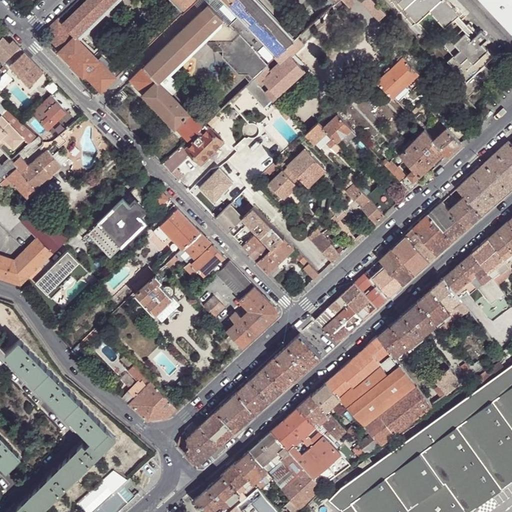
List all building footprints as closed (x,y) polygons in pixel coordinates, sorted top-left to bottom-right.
[(59,18),(44,33),(61,49),(75,35),(76,36),(77,35),(111,0),(177,0),(182,5),(186,8),(192,3),(194,0),(85,0),(63,23),(59,18)] [(180,7),(182,5),(177,0),(111,0),(77,35),(76,36),(86,46),(88,44),(81,36),(82,35),(117,0),(172,0),(179,6),(180,7)] [(194,0),(192,3),(201,12),(209,4),(204,0),(194,0)] [(225,0),(212,0),(209,4),(216,11),(219,9),(227,1),(225,0)] [(225,0),(227,1),(240,15),(244,20),(278,55),(293,41),(253,0),(225,0)] [(258,0),(253,0),(293,41),(305,30),(301,27),(292,35),(290,33),(258,0)] [(342,1),(341,0),(336,0),(336,1),(334,3),(329,7),(332,10),(342,1)] [(384,14),(370,0),(364,0),(362,3),(378,20),(384,14)] [(389,0),(412,25),(417,21),(417,22),(430,10),(445,26),(450,22),(451,22),(454,19),(458,15),(460,14),(453,6),(448,0),(389,0)] [(511,0),(483,0),(511,30),(511,0)] [(209,4),(201,12),(144,66),(158,81),(214,27),(223,18),(216,11),(209,4)] [(173,21),(186,8),(182,5),(180,7),(169,17),(173,21)] [(219,9),(216,11),(223,18),(229,25),(231,23),(219,9)] [(144,49),(173,21),(169,17),(165,13),(137,41),(140,45),(144,49)] [(234,30),(244,20),(240,15),(231,23),(229,25),(234,30)] [(266,67),(267,65),(259,56),(255,51),(234,30),(229,25),(223,18),(214,27),(218,30),(206,41),(208,42),(215,42),(223,50),(223,58),(238,74),(245,74),(245,77),(250,81),(266,67)] [(321,22),(318,18),(310,25),(313,28),(321,22)] [(275,58),(278,55),(244,20),(234,30),(255,51),(258,48),(265,48),(266,47),(266,50),(259,56),(267,65),(275,58)] [(292,35),(301,27),(300,26),(299,24),(290,33),(292,35)] [(460,74),(466,82),(494,56),(482,43),(487,37),(481,31),(478,32),(472,26),(472,27),(468,24),(467,25),(462,29),(452,39),(451,38),(444,45),(448,49),(447,49),(453,56),(448,61),(453,68),(459,75),(460,74)] [(218,30),(214,27),(158,81),(183,107),(187,103),(176,91),(178,89),(177,82),(171,75),(206,41),(218,30)] [(315,34),(308,27),(305,30),(293,41),(278,55),(275,58),(279,62),(270,70),(266,67),(250,81),(244,86),(264,107),(272,99),(304,70),(290,55),(315,34)] [(17,50),(20,47),(13,39),(10,42),(3,35),(0,38),(0,55),(7,59),(17,50)] [(75,35),(61,49),(59,51),(83,76),(85,74),(99,60),(98,58),(94,55),(86,46),(76,36),(75,35)] [(215,52),(223,58),(223,50),(215,42),(208,42),(207,45),(215,52)] [(88,44),(86,46),(94,55),(97,52),(88,44)] [(140,45),(115,68),(120,72),(144,49),(140,45)] [(43,71),(20,47),(17,50),(21,54),(10,66),(29,85),(43,71)] [(396,50),(383,61),(388,67),(390,69),(393,67),(388,62),(399,53),(396,50)] [(102,55),(98,58),(99,60),(115,77),(119,73),(120,72),(115,68),(102,55)] [(390,69),(405,85),(418,73),(403,57),(401,59),(393,67),(390,69)] [(99,60),(85,74),(101,91),(115,77),(99,60)] [(381,63),(370,73),(373,76),(384,66),(381,63)] [(175,126),(189,113),(183,107),(158,81),(144,66),(131,80),(133,82),(144,93),(143,94),(174,127),(175,126)] [(388,71),(377,80),(385,89),(392,96),(393,96),(405,85),(390,69),(388,71)] [(310,76),(304,70),(272,99),(278,105),(310,76)] [(4,72),(0,75),(0,90),(0,91),(11,78),(4,72)] [(367,77),(359,84),(364,90),(372,82),(367,77)] [(356,86),(352,90),(356,95),(357,95),(361,92),(356,86)] [(128,96),(121,89),(115,95),(121,102),(128,96)] [(392,96),(385,89),(380,94),(387,101),(392,96)] [(352,90),(344,98),(348,103),(356,95),(352,90)] [(50,95),(31,112),(47,129),(66,112),(50,95)] [(344,98),(332,109),(336,113),(348,103),(344,98)] [(424,105),(421,102),(411,111),(414,114),(424,105)] [(1,115),(24,138),(29,143),(37,136),(7,110),(1,115)] [(188,140),(202,127),(189,113),(175,126),(188,140)] [(325,125),(323,126),(337,141),(350,128),(336,113),(334,116),(325,125)] [(10,145),(13,149),(24,138),(1,115),(0,116),(0,139),(2,138),(10,145)] [(325,115),(318,122),(323,126),(325,125),(322,122),(327,117),(325,115)] [(318,122),(305,134),(313,142),(314,143),(316,140),(321,144),(324,142),(330,148),(331,147),(337,141),(323,126),(318,122)] [(221,141),(204,124),(202,127),(188,140),(183,144),(200,162),(221,141)] [(435,137),(433,139),(444,151),(447,155),(460,143),(448,130),(445,127),(435,137)] [(350,128),(337,141),(340,144),(342,146),(356,134),(350,128)] [(433,139),(423,129),(399,153),(413,169),(419,175),(444,151),(433,139)] [(55,140),(54,138),(51,140),(48,141),(42,141),(42,144),(39,147),(43,152),(47,148),(48,149),(54,143),(55,140)] [(511,186),(511,145),(507,140),(456,188),(464,196),(481,214),(499,199),(511,186)] [(337,141),(331,147),(334,150),(340,144),(337,141)] [(11,160),(18,154),(13,149),(10,145),(3,151),(11,160)] [(181,146),(162,164),(171,173),(177,168),(189,156),(181,146)] [(47,148),(43,152),(28,165),(21,172),(17,167),(7,175),(12,181),(26,196),(62,165),(61,164),(52,155),(48,149),(47,148)] [(312,177),(315,181),(327,170),(305,148),(287,165),(288,166),(299,178),(305,184),(312,177)] [(52,155),(61,164),(67,158),(59,149),(52,155)] [(17,167),(24,160),(21,156),(13,162),(17,167)] [(283,161),(280,158),(265,171),(269,175),(283,161)] [(385,159),(382,162),(400,180),(407,175),(399,166),(396,167),(391,161),(388,163),(385,159)] [(0,190),(3,187),(0,181),(0,180),(6,175),(7,175),(17,167),(13,162),(11,160),(6,164),(0,169),(0,190)] [(28,165),(24,160),(17,167),(21,172),(28,165)] [(281,171),(268,183),(282,198),(296,185),(295,183),(299,178),(288,166),(283,172),(281,171)] [(177,168),(171,173),(178,181),(183,175),(177,168)] [(419,175),(413,169),(410,172),(416,177),(419,175)] [(407,175),(400,180),(407,187),(409,190),(419,180),(416,177),(410,172),(407,175)] [(353,183),(356,181),(357,179),(351,173),(347,176),(350,180),(353,183)] [(0,181),(3,187),(4,188),(12,181),(7,175),(6,175),(0,180),(0,181)] [(305,184),(308,187),(315,181),(312,177),(305,184)] [(384,214),(397,202),(394,199),(377,182),(372,187),(373,188),(370,192),(362,184),(358,188),(384,214)] [(375,222),(384,214),(358,188),(356,186),(353,183),(346,190),(354,199),(361,206),(361,207),(375,222)] [(158,208),(168,198),(159,189),(157,191),(149,199),(154,204),(158,208)] [(230,205),(228,202),(229,201),(227,198),(225,200),(221,195),(219,198),(214,202),(209,207),(213,211),(216,214),(213,216),(215,219),(230,205)] [(466,227),(481,214),(464,196),(455,203),(449,209),(466,227)] [(130,204),(124,198),(89,232),(110,255),(146,222),(139,215),(145,209),(135,199),(130,204)] [(451,240),(466,227),(449,209),(442,201),(427,215),(451,240)] [(334,202),(329,210),(337,219),(343,212),(334,202)] [(244,215),(254,207),(250,203),(244,208),(246,209),(242,213),(244,215)] [(241,218),(230,205),(215,219),(228,231),(236,223),(241,218)] [(271,248),(283,237),(254,207),(244,215),(241,218),(269,246),(271,248)] [(38,237),(54,253),(68,239),(37,208),(23,222),(38,237)] [(159,225),(182,248),(183,247),(200,231),(177,208),(159,225)] [(436,254),(451,240),(427,215),(412,228),(436,254)] [(500,229),(489,239),(501,255),(510,248),(511,250),(511,222),(510,220),(500,229)] [(352,243),(356,240),(339,221),(335,225),(345,236),(346,236),(352,243)] [(236,223),(228,231),(232,236),(240,228),(236,223)] [(318,227),(308,237),(310,239),(322,233),(318,227)] [(429,260),(436,254),(412,228),(405,235),(429,260)] [(200,231),(183,247),(186,250),(194,257),(211,242),(200,231)] [(322,233),(310,239),(332,261),(340,255),(322,233)] [(415,271),(429,260),(405,235),(393,247),(415,271)] [(242,246),(257,261),(267,251),(253,236),(242,246)] [(38,237),(15,259),(3,256),(0,264),(0,278),(21,285),(30,276),(48,259),(54,253),(38,237)] [(267,272),(293,247),(283,237),(271,248),(269,250),(267,251),(257,261),(267,272)] [(489,239),(474,252),(488,271),(498,264),(505,260),(501,255),(489,239)] [(218,250),(213,244),(192,264),(198,271),(202,275),(224,255),(218,250)] [(174,255),(177,259),(186,250),(183,247),(182,248),(174,255)] [(295,257),(299,253),(293,247),(267,272),(273,277),(295,257)] [(402,283),(415,271),(393,247),(380,259),(386,266),(402,283)] [(511,250),(510,248),(501,255),(505,260),(505,261),(511,255),(511,250)] [(53,264),(35,282),(51,298),(62,288),(60,286),(61,285),(63,287),(64,287),(66,287),(68,286),(69,286),(71,284),(72,282),(72,281),(71,278),(83,266),(67,250),(53,264)] [(474,252),(444,278),(455,291),(462,285),(475,273),(483,282),(491,275),(488,271),(474,252)] [(303,265),(307,261),(299,253),(295,257),(303,265)] [(174,255),(168,261),(171,264),(177,259),(174,255)] [(48,259),(30,276),(35,282),(53,264),(48,259)] [(505,260),(498,264),(503,271),(510,267),(507,263),(505,261),(505,260)] [(238,270),(229,261),(217,273),(225,281),(238,270)] [(193,276),(198,271),(192,264),(191,263),(186,268),(193,276)] [(314,279),(319,274),(309,263),(305,267),(304,268),(314,279)] [(498,264),(488,271),(491,275),(493,278),(503,271),(498,264)] [(389,294),(402,283),(386,266),(373,277),(389,294)] [(139,280),(143,284),(155,273),(149,267),(137,277),(139,280)] [(503,271),(493,278),(497,284),(511,272),(511,269),(510,267),(503,271)] [(137,290),(134,293),(154,314),(172,297),(171,294),(172,293),(172,289),(169,286),(165,286),(164,287),(159,283),(162,280),(166,276),(160,269),(155,273),(143,284),(137,290)] [(225,281),(241,297),(253,286),(238,270),(225,281)] [(376,306),(389,294),(373,277),(367,270),(354,282),(376,306)] [(475,273),(462,285),(468,293),(470,295),(478,287),(483,282),(475,273)] [(483,282),(478,287),(491,304),(505,293),(500,287),(497,284),(493,278),(491,275),(483,282)] [(444,278),(433,289),(448,309),(454,304),(460,299),(455,291),(444,278)] [(137,290),(143,284),(139,280),(133,286),(137,290)] [(363,317),(376,306),(354,282),(341,294),(350,304),(363,317)] [(462,285),(455,291),(460,299),(468,293),(462,285)] [(235,322),(226,330),(230,333),(242,345),(253,335),(266,323),(275,315),(275,307),(262,294),(253,286),(241,297),(239,299),(249,309),(241,317),(238,314),(237,313),(235,313),(232,314),(231,317),(232,319),(235,322)] [(433,289),(418,301),(435,323),(442,318),(450,311),(448,309),(433,289)] [(350,304),(341,294),(328,306),(334,313),(341,307),(344,309),(350,304)] [(203,306),(208,311),(214,317),(225,306),(214,295),(203,306)] [(172,297),(154,314),(160,320),(161,321),(179,304),(172,297)] [(460,299),(454,304),(459,309),(465,304),(460,299)] [(418,301),(405,313),(423,335),(436,324),(435,323),(418,301)] [(350,329),(363,317),(350,304),(344,309),(337,316),(323,327),(336,341),(350,329)] [(454,304),(448,309),(450,311),(457,320),(462,316),(465,313),(469,310),(465,304),(459,309),(454,304)] [(334,313),(328,306),(314,319),(320,325),(334,313)] [(337,316),(344,309),(341,307),(334,313),(337,316)] [(450,311),(442,318),(452,330),(460,324),(457,320),(450,311)] [(405,313),(392,324),(408,346),(414,353),(428,342),(423,335),(405,313)] [(54,327),(58,331),(65,325),(61,320),(54,327)] [(392,324),(379,336),(395,356),(403,350),(408,346),(392,324)] [(72,351),(74,355),(101,330),(98,327),(72,351)] [(5,347),(92,432),(103,442),(117,430),(19,333),(5,347)] [(229,349),(233,354),(242,345),(230,333),(224,339),(229,346),(229,347),(229,349)] [(299,333),(275,355),(294,378),(321,354),(299,333)] [(379,336),(366,347),(382,367),(388,374),(400,363),(395,356),(379,336)] [(408,346),(403,350),(409,356),(414,353),(408,346)] [(366,347),(353,359),(369,378),(382,367),(366,347)] [(131,366),(134,364),(125,355),(121,359),(127,366),(131,366)] [(294,378),(275,355),(263,366),(282,389),(294,378)] [(353,359),(339,371),(353,387),(355,389),(369,378),(353,359)] [(469,367),(474,373),(483,367),(478,361),(469,367)] [(492,367),(496,373),(505,367),(501,361),(492,367)] [(365,470),(345,485),(334,497),(349,511),(468,511),(491,494),(511,478),(511,362),(505,367),(496,373),(491,377),(483,383),(464,396),(460,400),(453,404),(426,426),(422,429),(374,464),(365,470)] [(372,433),(381,442),(432,404),(400,363),(388,374),(382,367),(369,378),(355,389),(353,387),(340,397),(347,406),(351,409),(372,433)] [(469,367),(466,363),(461,366),(469,377),(474,373),(469,367)] [(144,387),(151,381),(134,364),(131,366),(127,370),(129,372),(137,380),(144,387)] [(282,389),(263,366),(250,378),(269,400),(282,389)] [(449,367),(434,378),(438,385),(445,394),(461,383),(458,378),(449,367)] [(339,371),(326,383),(340,397),(353,387),(339,371)] [(478,377),(483,383),(491,377),(487,371),(478,377)] [(130,388),(137,380),(129,372),(122,379),(130,388)] [(255,413),(269,400),(250,378),(236,391),(255,413)] [(130,388),(128,390),(134,396),(144,387),(137,380),(130,388)] [(166,417),(176,407),(151,381),(144,387),(134,396),(128,390),(122,397),(148,419),(152,417),(159,416),(166,417)] [(326,383),(313,394),(328,410),(332,406),(340,397),(326,383)] [(445,394),(438,385),(434,388),(441,397),(445,394)] [(235,430),(255,413),(236,391),(216,410),(235,430)] [(313,394),(298,407),(313,424),(318,419),(321,416),(328,410),(313,394)] [(340,397),(332,406),(339,413),(343,410),(347,406),(340,397)] [(332,406),(328,410),(331,414),(334,417),(339,413),(332,406)] [(298,407),(285,419),(302,438),(315,426),(313,424),(298,407)] [(219,445),(235,430),(216,410),(200,425),(219,445)] [(331,414),(328,410),(321,416),(324,420),(331,414)] [(334,417),(331,414),(324,420),(322,422),(337,439),(346,430),(334,417)] [(285,419),(272,430),(289,450),(302,438),(285,419)] [(196,464),(219,445),(200,425),(186,437),(188,441),(187,444),(187,446),(187,447),(184,451),(196,464)] [(315,426),(302,438),(309,446),(322,434),(320,432),(315,426)] [(351,426),(346,430),(358,443),(364,439),(351,426)] [(22,449),(0,427),(0,454),(9,463),(22,449)] [(272,430),(249,450),(262,465),(265,463),(271,458),(276,453),(279,450),(284,456),(289,451),(289,450),(272,430)] [(84,435),(18,500),(29,511),(34,511),(103,442),(92,432),(87,438),(84,435)] [(364,439),(358,443),(359,444),(367,453),(381,442),(372,433),(364,439)] [(296,458),(321,486),(351,465),(326,438),(324,436),(322,434),(309,446),(296,458)] [(177,444),(184,451),(187,447),(187,446),(187,444),(180,437),(177,444)] [(302,438),(289,450),(289,451),(296,458),(309,446),(302,438)] [(367,453),(359,444),(353,448),(361,457),(367,453)] [(249,450),(236,462),(249,477),(252,481),(253,482),(262,475),(267,471),(264,467),(262,465),(249,450)] [(296,476),(282,487),(291,499),(299,508),(306,501),(321,486),(296,458),(289,451),(284,456),(281,458),(282,460),(285,463),(296,476)] [(271,458),(277,465),(282,460),(281,458),(276,453),(271,458)] [(360,463),(365,470),(374,464),(369,457),(360,463)] [(277,465),(269,473),(271,475),(273,478),(282,487),(296,476),(285,463),(282,460),(277,465)] [(236,462),(223,474),(236,489),(239,486),(249,477),(236,462)] [(90,511),(112,511),(128,498),(116,485),(128,474),(114,464),(78,497),(87,508),(89,510),(90,511)] [(269,473),(267,471),(262,475),(268,482),(273,478),(271,475),(269,473)] [(221,501),(224,506),(225,506),(240,493),(239,493),(236,489),(223,474),(214,481),(208,487),(221,501)] [(262,475),(253,482),(259,489),(268,482),(262,475)] [(252,481),(249,477),(239,486),(243,489),(252,481)] [(224,506),(216,511),(278,511),(259,489),(253,482),(252,481),(243,489),(239,493),(240,493),(225,506),(224,506)] [(195,498),(206,511),(208,511),(221,501),(208,487),(195,498)] [(29,511),(18,500),(12,505),(17,511),(29,511)]
